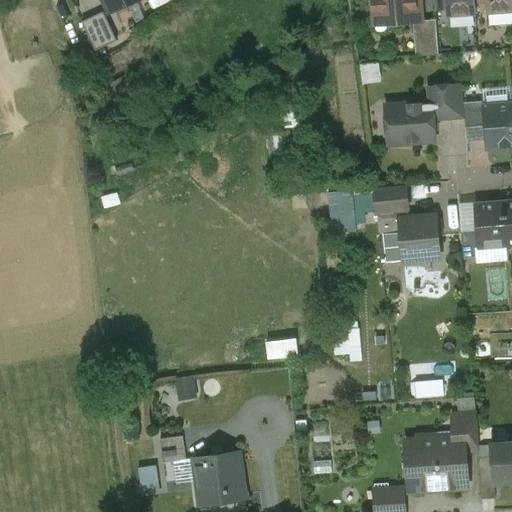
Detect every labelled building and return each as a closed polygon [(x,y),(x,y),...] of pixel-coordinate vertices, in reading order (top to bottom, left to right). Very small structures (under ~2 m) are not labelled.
[(104,0),(109,10),(130,0),(104,0)] [(419,0),(372,0),(374,19),(388,18),(388,27),(405,25),(405,22),(413,22),(423,21),(421,5),(420,5),(419,0)] [(447,0),(435,0),(436,11),(448,10),(447,0)] [(447,0),(448,10),(449,16),(476,14),(475,3),(475,0),(447,0)] [(511,0),(486,0),(487,2),(488,13),(511,11),(511,0)] [(96,46),(117,41),(111,12),(90,17),(96,46)] [(437,19),(423,21),(413,22),(416,57),(440,55),(437,19)] [(463,84),(428,87),(429,102),(433,102),(434,121),(465,118),(464,103),(463,84)] [(429,102),(386,106),(389,145),(436,141),(434,121),(433,102),(429,102)] [(485,102),(464,103),(465,118),(466,127),(486,126),(484,107),(485,106),(485,102)] [(511,104),(485,106),(484,107),(486,126),(487,149),(511,146),(511,104)] [(406,186),(375,188),(378,214),(408,212),(406,186)] [(361,229),(354,188),(330,192),(336,225),(348,223),(350,231),(361,229)] [(504,203),(476,205),(478,228),(479,248),(480,248),(507,245),(504,203)] [(436,217),(414,219),(413,217),(409,217),(408,212),(378,214),(380,235),(402,233),(404,261),(426,259),(426,254),(440,253),(438,236),(441,236),(440,220),(436,220),(436,217)] [(478,228),(462,230),(464,258),(476,257),(475,248),(480,248),(479,248),(478,228)] [(276,354),(301,353),(301,339),(275,340),(276,354)] [(178,378),(182,400),(200,397),(196,375),(178,378)] [(477,417),(453,418),(454,439),(466,438),(466,451),(478,450),(478,447),(479,447),(477,417)] [(184,436),(161,439),(164,463),(187,460),(184,436)] [(454,439),(451,439),(451,445),(438,446),(437,440),(436,440),(439,489),(441,488),(440,485),(454,484),(454,488),(469,487),(466,451),(466,438),(454,439)] [(436,440),(407,442),(410,490),(427,489),(427,486),(437,486),(438,489),(439,489),(436,440)] [(511,443),(491,445),(491,446),(494,484),(495,484),(511,482),(511,443)] [(479,447),(478,447),(478,450),(482,499),(496,498),(495,484),(494,484),(491,446),(479,447)] [(241,453),(194,459),(200,505),(246,499),(241,453)] [(405,511),(404,489),(389,490),(390,500),(376,501),(376,511),(405,511)]
